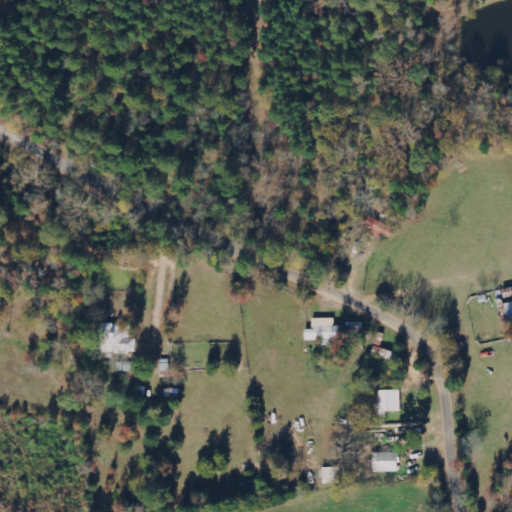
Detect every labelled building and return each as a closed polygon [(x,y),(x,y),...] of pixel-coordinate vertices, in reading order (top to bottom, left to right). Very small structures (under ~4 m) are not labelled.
[(391,240),(396,230),(369,218),(364,228),(391,240)] [(316,321),(317,330),(307,330),(307,341),(344,340),(344,326),(336,327),(336,320),(316,321)] [(138,339),(127,338),(127,325),(103,324),(102,352),(137,354),(138,339)] [(401,390),(379,391),(379,412),(402,411),(401,390)] [(401,471),(400,453),(371,455),(372,473),(401,471)] [(324,468),(324,484),(343,484),(342,467),(324,468)]
